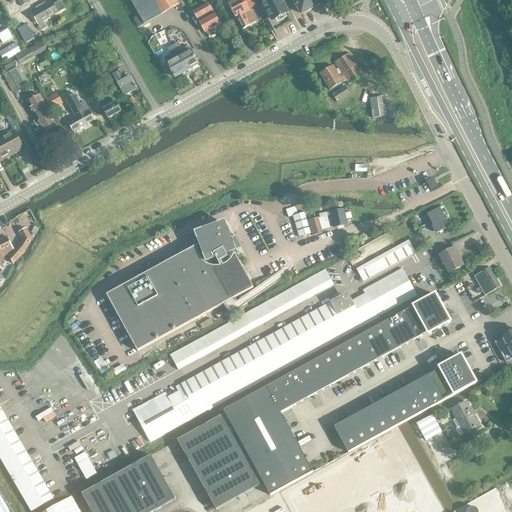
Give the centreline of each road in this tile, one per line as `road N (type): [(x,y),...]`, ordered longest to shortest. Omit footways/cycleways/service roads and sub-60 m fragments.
road 1 (track): [(0,316),(21,294),(51,229),(73,210),(224,138),(444,145)]
road 2 (unclassified): [(0,210),(327,26),(361,22)]
road 3 (unclassified): [(361,22),(384,36),(511,271)]
road 4 (primary): [(398,17),(511,240)]
road 5 (primary): [(511,204),(414,10)]
